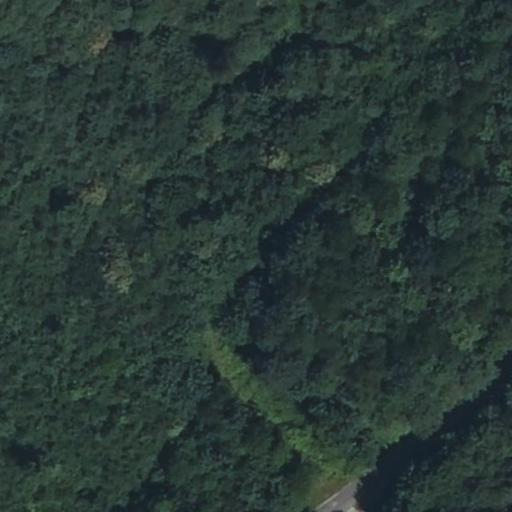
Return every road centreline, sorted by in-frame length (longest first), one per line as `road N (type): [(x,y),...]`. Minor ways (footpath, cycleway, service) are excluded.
road 1 (track): [(358,511),(222,382),(211,336),(218,305),(480,0)]
road 2 (tertiary): [(338,511),(511,351)]
